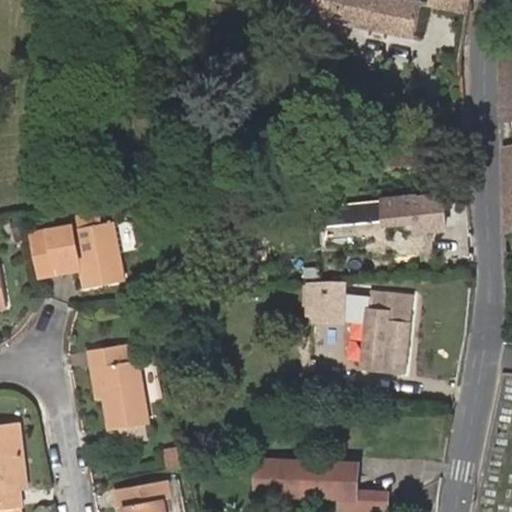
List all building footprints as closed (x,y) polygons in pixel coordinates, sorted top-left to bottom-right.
[(312,0),(310,11),(414,35),(421,0),(312,0)] [(453,0),(453,5),(468,9),(470,0),(453,0)] [(511,56),(501,57),(503,121),(511,120),(511,56)] [(416,231),(470,224),(466,191),(380,199),(382,218),(383,225),(415,221),(416,231)] [(318,226),(382,218),(380,199),(316,205),(318,226)] [(99,206),(69,212),(71,220),(72,226),(102,220),(99,206)] [(124,275),(112,218),(102,220),(72,226),(71,220),(47,226),(55,262),(79,257),(81,264),(85,284),(124,275)] [(55,262),(47,226),(25,230),(35,274),(81,264),(79,257),(55,262)] [(0,306),(18,303),(12,264),(0,265),(0,306)] [(317,283),(311,283),(309,313),(316,313),(317,283)] [(343,285),(317,283),(316,313),(341,315),(343,285)] [(406,374),(413,312),(414,294),(372,290),(370,307),(369,317),(367,335),(364,358),(363,369),(406,374)] [(89,347),(100,397),(106,396),(112,427),(152,419),(135,338),(89,347)] [(20,479),(27,477),(17,419),(0,421),(0,511),(23,511),(22,505),(25,505),(22,488),(20,479)] [(341,511),(342,511),(386,511),(387,494),(356,492),(357,464),(256,459),(254,496),(342,501),(341,511)] [(173,511),(170,493),(178,491),(175,474),(141,480),(144,498),(130,500),(131,511),(173,511)] [(29,487),(27,477),(20,479),(22,488),(29,487)] [(120,484),(124,511),(131,511),(130,500),(144,498),(141,480),(120,484)] [(178,491),(170,493),(173,511),(189,511),(184,490),(178,491)]
